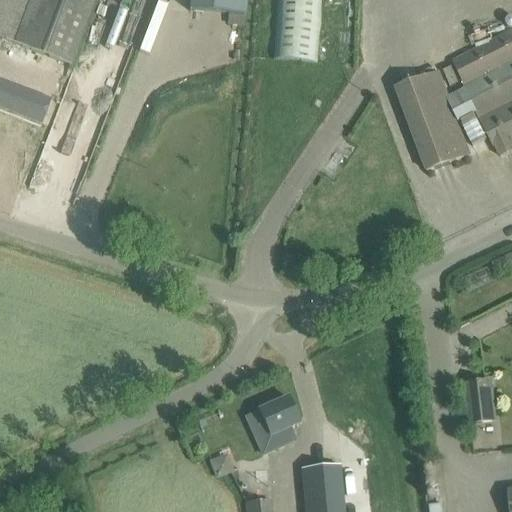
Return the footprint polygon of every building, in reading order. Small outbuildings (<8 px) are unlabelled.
[(0,0),(0,41),(71,68),(96,0),(0,0)] [(188,0),(187,13),(241,17),(242,0),(188,0)] [(282,0),(280,61),(319,63),(321,0),(282,0)] [(511,152),(511,29),(452,60),(471,102),(497,152),(498,152),(501,158),(511,152)] [(395,88),(420,154),(427,173),(470,157),(456,119),(446,92),(439,72),(395,88)] [(466,385),(471,425),(495,422),(490,382),(466,385)] [(249,416),(253,424),(260,441),(299,424),(288,398),(249,416)] [(212,462),(219,479),(234,472),(227,456),(212,462)] [(344,511),(340,466),(301,470),(305,511),(344,511)] [(247,505),(247,511),(271,511),(271,503),(247,505)]
